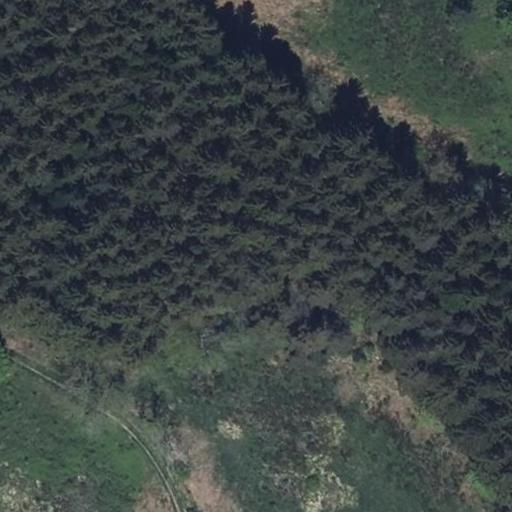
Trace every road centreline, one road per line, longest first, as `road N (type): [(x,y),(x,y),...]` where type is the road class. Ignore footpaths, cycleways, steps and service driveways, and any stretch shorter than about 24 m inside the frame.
road 1 (track): [(186,0),(277,92),(511,223)]
road 2 (track): [(0,317),(195,424),(229,511)]
